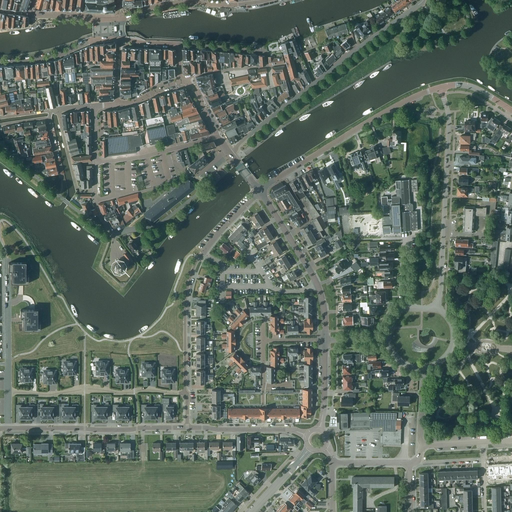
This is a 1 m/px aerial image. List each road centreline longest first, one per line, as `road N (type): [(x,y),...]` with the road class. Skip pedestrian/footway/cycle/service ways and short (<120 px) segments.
road 1 (unclassified): [(185,392),(185,298),(194,265),(260,191)]
road 2 (residential): [(440,87),(448,119),(437,309)]
road 3 (tertiary): [(260,191),(373,118),(440,87)]
road 4 (tertiary): [(186,427),(8,428)]
road 5 (residential): [(185,392),(8,391)]
road 6 (tertiary): [(324,341),(317,284),(260,191)]
road 7 (residential): [(294,99),(423,0)]
road 8 (track): [(280,125),(402,31)]
road 9 (residential): [(8,391),(7,261)]
road 10 (residential): [(215,137),(94,161)]
road 11 (tertiary): [(307,435),(186,427)]
